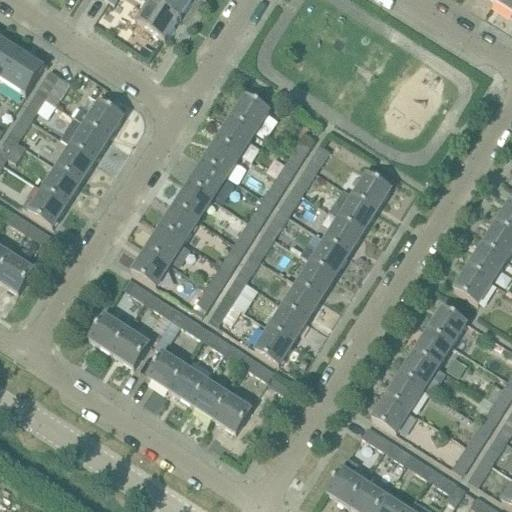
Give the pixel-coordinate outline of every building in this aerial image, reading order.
[(153,0),(151,4),(179,22),(193,0),(153,0)] [(511,0),(495,0),(494,4),(511,15),(511,0)] [(179,22),(151,4),(136,27),(165,45),(179,22)] [(0,82),(3,85),(22,56),(0,42),(0,82)] [(22,56),(3,85),(26,99),(44,71),(22,56)] [(51,75),(36,98),(45,104),(60,81),(51,75)] [(70,87),(60,81),(45,104),(47,105),(55,110),(70,87)] [(36,98),(22,119),(33,126),(47,105),(45,104),(36,98)] [(246,100),(232,122),(255,138),(270,116),(246,100)] [(81,111),(74,121),(109,144),(123,122),(99,106),(92,118),(81,111)] [(22,119),(8,141),(19,148),(33,126),(22,119)] [(85,129),(71,150),(95,166),(109,144),(74,121),(74,122),(85,129)] [(232,122),(217,144),(241,159),(255,138),(232,122)] [(304,138),(294,155),(304,161),(314,144),(304,138)] [(8,141),(0,152),(0,167),(5,170),(9,163),(16,168),(26,152),(19,148),(8,141)] [(217,144),(203,166),(227,181),(241,159),(217,144)] [(321,149),(307,171),(316,177),(322,168),(334,176),(343,162),(334,156),(337,150),(330,145),(326,152),(321,149)] [(71,150),(57,172),(81,188),(95,166),(71,150)] [(294,155),(276,182),(286,188),(304,161),(294,155)] [(203,166),(189,188),(213,203),(227,181),(203,166)] [(307,171),(293,193),(302,199),(316,177),(307,171)] [(57,172),(42,194),(67,210),(81,188),(57,172)] [(343,193),(343,194),(377,216),(391,194),(367,179),(353,200),(343,193)] [(276,182),(262,204),(272,211),(286,189),(286,188),(276,182)] [(189,188),(175,210),(199,225),(213,204),(189,188)] [(293,193),(279,215),(288,221),(302,199),(293,193)] [(67,210),(42,194),(35,205),(29,201),(21,212),(52,232),(67,210)] [(328,216),(339,223),(363,238),(377,216),(343,194),(328,216)] [(262,204),(248,226),(258,233),(272,211),(262,204)] [(511,206),(510,205),(496,227),(511,237),(511,206)] [(0,221),(4,224),(10,215),(0,208),(0,221)] [(215,217),(237,232),(242,225),(220,209),(215,217)] [(175,210),(161,232),(185,247),(199,225),(175,210)] [(4,224),(26,238),(32,229),(10,215),(4,224)] [(279,215),(265,237),(274,243),(288,221),(279,215)] [(339,223),(325,245),(349,260),(363,238),(339,223)] [(248,226),(234,249),(244,255),(258,233),(248,226)] [(511,237),(496,227),(482,250),(506,265),(511,255),(511,237)] [(32,229),(26,238),(48,253),(54,243),(32,229)] [(161,232),(146,254),(170,269),(185,247),(161,232)] [(265,237),(251,260),(260,265),(274,243),(265,237)] [(308,250),(301,261),(335,282),(349,260),(325,245),(318,256),(308,250)] [(234,249),(220,271),(230,277),(244,255),(234,249)] [(482,250),(468,272),(492,287),(506,265),(482,250)] [(0,278),(12,260),(0,252),(0,278)] [(170,269),(146,254),(132,276),(156,291),(170,269)] [(12,260),(0,278),(0,286),(18,298),(34,274),(12,260)] [(251,260),(237,282),(246,288),(260,265),(251,260)] [(297,288),(297,289),(321,304),(335,282),(301,261),(287,280),(297,288)] [(220,271),(206,293),(216,300),(230,277),(220,271)] [(492,287),(468,272),(454,294),(478,309),(492,287)] [(246,288),(237,282),(223,304),(232,310),(246,288)] [(122,293),(144,307),(150,298),(128,283),(122,293)] [(297,289),(283,311),(307,326),(321,304),(297,289)] [(206,293),(193,315),(203,321),(216,300),(206,293)] [(150,298),(144,307),(163,319),(167,322),(177,329),(184,319),(173,312),(150,298)] [(232,310),(223,304),(209,326),(224,336),(233,323),(247,332),(253,323),(232,310)] [(283,311),(268,333),(293,349),(307,326),(283,311)] [(442,313),(428,335),(452,350),(467,328),(442,313)] [(184,319),(177,329),(180,330),(202,345),(209,335),(186,321),(184,319)] [(89,344),(111,358),(127,334),(105,320),(89,344)] [(149,340),(158,346),(171,326),(162,320),(149,340)] [(293,349),(268,333),(262,344),(255,339),(248,351),(279,371),(293,349)] [(127,334),(111,358),(134,373),(149,349),(127,334)] [(202,345),(224,359),(231,349),(209,335),(202,345)] [(428,335),(414,357),(438,372),(452,350),(428,335)] [(224,359),(247,373),(253,364),(231,349),(224,359)] [(147,381),(170,396),(185,372),(163,357),(147,381)] [(414,357),(400,379),(424,394),(438,372),(414,357)] [(253,364),(247,373),(268,387),(274,377),(253,364)] [(170,396),(192,410),(207,386),(185,372),(170,396)] [(400,379),(386,401),(410,416),(424,394),(400,379)] [(275,382),(270,390),(284,400),(290,391),(275,382)] [(484,400),(494,407),(504,413),(511,400),(511,387),(508,385),(502,394),(492,388),(484,400)] [(192,410),(214,424),(229,400),(207,386),(192,410)] [(229,400),(214,424),(236,438),(251,414),(229,400)] [(410,416),(386,401),(372,423),(396,439),(410,416)] [(494,407),(480,430),(489,436),(504,413),(494,407)] [(511,420),(510,419),(496,441),(506,447),(511,437),(511,420)] [(480,430),(465,452),(475,458),(489,436),(480,430)] [(362,442),(383,456),(390,446),(368,432),(362,442)] [(496,441),(482,463),(492,469),(506,447),(496,441)] [(383,456),(406,470),(412,460),(390,446),(383,456)] [(475,458),(465,452),(451,474),(461,480),(475,458)] [(406,470),(428,484),(434,475),(412,460),(406,470)] [(326,497),(348,511),(364,486),(353,478),(359,469),(348,463),(326,497)] [(492,469),(482,463),(468,485),(478,491),(492,469)] [(441,479),(435,488),(451,499),(446,506),(455,511),(466,496),(457,490),(441,479)] [(348,511),(350,511),(378,511),(386,500),(364,486),(348,511)] [(511,511),(511,490),(502,507),(510,511),(511,511)] [(378,511),(404,511),(386,500),(378,511)] [(471,511),(472,511),(491,511),(477,503),(471,511)]
